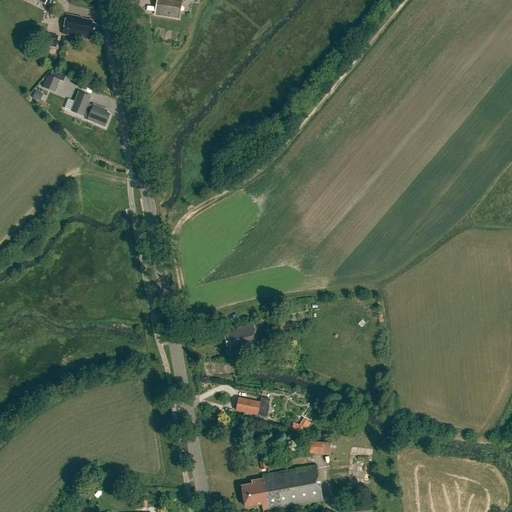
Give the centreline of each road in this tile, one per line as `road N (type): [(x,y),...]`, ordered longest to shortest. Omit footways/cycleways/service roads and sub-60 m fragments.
road 1 (secondary): [(206,511),(108,0)]
road 2 (track): [(159,345),(187,324),(174,236),(184,218),(279,151),(406,0)]
road 3 (track): [(0,248),(70,176),(129,182)]
